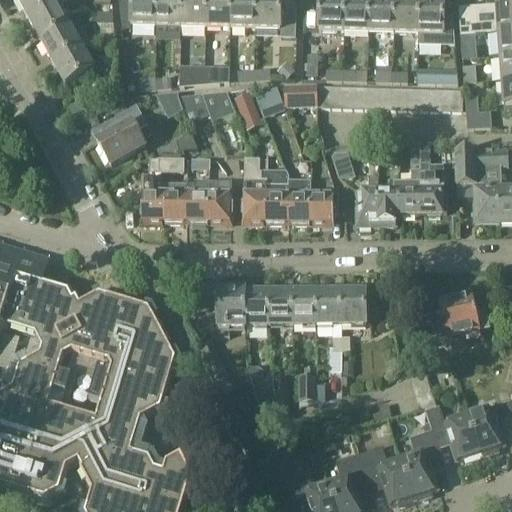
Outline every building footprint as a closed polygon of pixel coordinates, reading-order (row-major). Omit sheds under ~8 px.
[(28,23),(59,5),(55,0),(15,0),(28,23)] [(156,30),(157,0),(131,0),(131,29),(156,30)] [(181,31),(181,0),(157,0),(156,30),(181,31)] [(206,32),(206,0),(181,0),(181,31),(206,32)] [(231,32),(231,0),(206,0),(206,32),(231,32)] [(256,33),(256,0),(231,0),(231,32),(256,33)] [(282,0),(274,0),(256,0),(256,33),(281,34),(281,41),(296,42),(296,13),(282,13),(282,0)] [(344,36),(345,2),(320,1),(319,35),(344,36)] [(369,36),(370,3),(345,2),(344,36),(369,36)] [(394,37),(395,3),(370,3),(369,36),(394,37)] [(419,38),(420,4),(395,3),(394,37),(418,38),(419,38)] [(445,5),(420,4),(419,38),(418,38),(418,48),(455,49),(453,21),(445,21),(445,5)] [(40,45),(71,27),(59,5),(28,23),(40,45)] [(497,9),(459,11),(461,39),(476,38),(498,36),(511,35),(511,9),(497,10),(497,9)] [(113,16),(98,16),(97,26),(113,27),(113,16)] [(52,67),(83,49),(71,27),(40,45),(52,67)] [(511,35),(498,36),(500,61),(511,60),(511,35)] [(116,39),(100,38),(100,49),(116,49),(116,39)] [(476,38),(461,39),(463,63),(477,62),(476,38)] [(83,49),(52,67),(64,89),(96,71),(83,49)] [(511,60),(500,61),(502,86),(511,85),(511,60)] [(475,70),(463,71),(464,88),(476,87),(475,70)] [(180,71),(179,92),(190,91),(204,90),(205,79),(205,72),(180,71)] [(205,79),(204,90),(221,88),(229,88),(229,73),(205,72),(205,79)] [(254,75),(254,86),(270,84),(269,73),(254,75)] [(326,85),(342,85),(342,74),(327,74),(326,85)] [(342,74),(342,85),(358,86),(358,75),(342,74)] [(239,87),(254,86),(254,75),(238,76),(239,87)] [(392,87),(392,76),(376,76),(375,87),(392,87)] [(408,77),(392,76),(392,87),(408,88),(408,77)] [(442,88),(442,77),(427,77),(419,76),(418,88),(426,88),(442,88)] [(171,82),(155,83),(156,94),(172,93),(171,82)] [(139,85),(140,95),(156,94),(155,83),(139,85)] [(511,85),(502,86),(503,110),(511,109),(511,85)] [(106,98),(121,96),(121,87),(105,88),(106,98)] [(285,113),(319,112),(320,91),(286,90),(285,113)] [(330,112),(331,91),(320,91),(319,112),(330,112)] [(331,91),(330,112),(342,113),(342,92),(331,91)] [(286,115),(285,113),(278,92),(256,100),(264,123),(286,115)] [(342,92),(342,113),(353,113),(353,92),(342,92)] [(353,92),(353,113),(364,113),(365,92),(353,92)] [(365,92),(364,113),(375,114),(376,92),(365,92)] [(376,92),(375,114),(386,114),(387,93),(376,92)] [(387,93),(386,114),(398,114),(398,93),(387,93)] [(398,93),(398,114),(409,115),(409,93),(398,93)] [(409,93),(409,115),(420,115),(421,94),(409,93)] [(421,94),(420,115),(431,115),(432,94),(421,94)] [(431,115),(442,116),(443,94),(432,94),(431,115)] [(442,116),(454,116),(454,95),(443,94),(442,116)] [(464,95),(454,95),(454,116),(463,116),(464,95)] [(236,117),(228,97),(202,100),(209,119),(212,126),(236,117)] [(260,121),(250,97),(236,103),(245,125),(245,127),(260,121)] [(189,127),(209,119),(202,100),(179,102),(189,127)] [(465,101),(467,116),(468,134),(492,132),(491,116),(479,117),(478,101),(465,101)] [(97,145),(111,169),(146,149),(137,134),(147,128),(136,110),(110,124),(116,135),(97,145)] [(93,130),(99,128),(97,121),(90,123),(93,130)] [(191,138),(177,144),(181,154),(198,153),(191,138)] [(423,160),(423,150),(412,150),(412,170),(422,170),(421,160),(423,160)] [(422,170),(422,174),(423,220),(429,220),(429,222),(440,222),(440,220),(448,220),(447,205),(444,205),(443,170),(430,170),(429,150),(423,150),(423,160),(421,160),(422,170)] [(476,172),(501,171),(501,158),(508,158),(508,154),(456,155),(457,188),(476,188),(476,172)] [(501,158),(501,171),(511,170),(511,157),(508,158),(501,158)] [(356,182),(348,158),(336,158),(332,161),(339,183),(356,182)] [(149,176),(157,176),(158,162),(149,162),(149,176)] [(157,176),(185,177),(185,163),(158,162),(157,176)] [(261,177),(261,164),(251,163),(251,164),(246,164),(245,229),(267,229),(268,188),(268,184),(261,177)] [(211,175),(211,164),(192,164),(192,175),(211,175)] [(289,230),(289,185),(289,180),(286,176),(268,176),(268,164),(261,164),(261,177),(268,184),(268,188),(267,229),(289,230)] [(501,171),(476,172),(476,188),(477,188),(477,196),(478,229),(501,228),(502,196),(501,171)] [(423,220),(422,174),(412,174),(412,186),(401,186),(401,221),(423,220)] [(357,232),(381,232),(380,197),(379,197),(379,181),(369,181),(370,197),(357,197),(357,232)] [(143,227),(165,227),(166,189),(157,189),(157,183),(144,182),(143,227)] [(311,230),(311,202),(312,185),(289,185),(289,230),(311,230)] [(195,190),(188,189),(187,228),(209,228),(210,186),(195,186),(195,190)] [(210,186),(209,228),(231,229),(232,187),(210,186)] [(390,197),(380,197),(381,232),(396,231),(396,221),(401,221),(401,186),(390,186),(390,197)] [(187,228),(188,189),(166,189),(165,227),(187,228)] [(511,195),(502,196),(501,228),(511,227),(511,195)] [(311,202),(311,230),(333,231),(333,219),(338,219),(338,199),(324,199),(324,202),(311,202)] [(0,244),(0,338),(1,336),(7,332),(8,332),(36,340),(43,353),(40,361),(40,360),(28,367),(20,372),(14,392),(13,395),(0,401),(0,489),(46,504),(61,496),(68,472),(79,466),(83,473),(82,474),(93,495),(88,511),(183,511),(193,480),(182,459),(167,467),(165,476),(156,474),(150,462),(132,457),(142,425),(162,414),(176,365),(149,314),(100,300),(80,310),(71,292),(19,277),(26,253),(25,252),(23,258),(3,252),(4,246),(0,244)] [(246,330),(246,297),(246,295),(243,295),(240,293),(234,293),(231,296),(219,296),(219,342),(230,341),(230,332),(246,332),(246,330)] [(269,330),(293,330),(293,297),(283,297),(281,294),(274,295),(271,297),(268,297),(269,330)] [(293,330),(317,330),(317,297),(316,297),(313,294),(307,294),(304,297),(293,297),(293,330)] [(333,330),(333,341),(341,341),(341,330),(341,297),(332,297),(329,294),(323,294),(320,297),(317,297),(317,330),(333,330)] [(352,297),(341,297),(341,330),(367,330),(366,297),(364,297),(361,294),(355,294),(352,297)] [(246,330),(269,330),(268,297),(267,297),(264,295),(258,295),(255,297),(246,297),(246,330)] [(445,306),(440,307),(442,318),(424,322),(429,346),(447,342),(491,333),(487,316),(477,318),(473,300),(456,303),(456,301),(444,304),(445,306)] [(333,356),(342,356),(341,341),(333,341),(333,356)] [(341,341),(342,356),(350,356),(350,341),(341,341)] [(211,345),(200,350),(216,384),(227,378),(211,345)] [(434,352),(422,357),(428,374),(440,370),(434,352)] [(316,405),(316,379),(299,379),(299,405),(316,405)] [(278,414),(291,412),(287,380),(274,381),(278,414)] [(275,404),(273,381),(249,381),(257,405),(275,404)] [(510,423),(511,423),(511,405),(469,420),(483,463),(500,457),(498,453),(506,450),(498,424),(510,420),(510,423)] [(466,468),(483,463),(469,420),(445,428),(439,411),(427,416),(433,436),(437,444),(448,440),(457,466),(465,464),(466,468)] [(443,464),(437,444),(433,436),(411,443),(416,460),(402,464),(417,507),(433,501),(432,497),(440,494),(431,468),(443,464)] [(399,511),(401,511),(417,507),(402,464),(389,469),(383,452),(360,460),(370,488),(382,484),(390,510),(398,508),(399,511)] [(364,511),(358,492),(370,488),(360,460),(338,467),(343,484),(330,488),(337,511),(364,511)] [(337,511),(330,488),(316,493),(310,476),(287,484),(296,511),(298,511),(309,508),(310,511),(337,511)]
